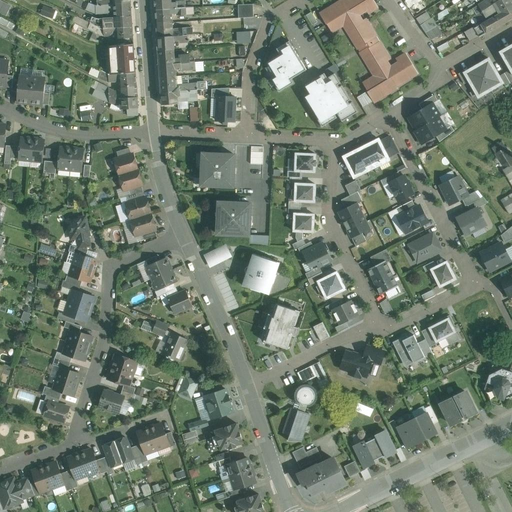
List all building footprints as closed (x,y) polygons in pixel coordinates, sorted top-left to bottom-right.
[(0,0),(0,12),(7,15),(12,4),(0,0)] [(154,0),(155,10),(185,8),(185,1),(176,1),(176,3),(171,4),(171,0),(154,0)] [(389,68),(385,62),(390,59),(379,42),(378,42),(375,37),(376,37),(366,19),(361,22),(357,16),(366,10),(368,13),(378,8),(372,0),(345,0),(344,1),(342,0),(320,14),(326,24),(327,24),(332,32),(344,25),(358,49),(359,48),(361,52),(360,52),(375,76),(363,83),(368,91),(367,92),(374,102),(397,88),(396,87),(417,74),(410,62),(411,62),(406,54),(396,59),(398,63),(389,68)] [(422,0),(412,6),(416,13),(426,7),(422,0)] [(486,0),(474,8),(477,13),(500,0),(486,0)] [(476,14),(475,15),(479,21),(497,10),(499,13),(511,4),(511,3),(509,0),(500,0),(477,13),(476,14)] [(131,3),(114,4),(102,5),(102,14),(109,13),(109,11),(111,11),(114,8),(114,17),(132,16),(131,3)] [(253,4),(238,5),(239,18),(254,17),(253,4)] [(511,4),(499,13),(499,14),(475,28),(474,28),(479,35),(480,37),(511,18),(511,4)] [(42,12),(52,16),(54,10),(44,6),(42,12)] [(185,8),(155,10),(156,22),(172,22),(172,14),(177,14),(177,16),(186,15),(185,10),(185,8)] [(317,22),(311,12),(306,15),(312,25),(317,22)] [(421,25),(431,19),(427,12),(416,19),(421,25)] [(0,22),(11,29),(14,23),(1,16),(0,17),(0,22)] [(132,16),(114,17),(115,24),(112,22),(110,22),(110,20),(103,21),(97,19),(98,27),(101,29),(104,29),(132,27),(132,16)] [(421,25),(420,25),(425,33),(426,33),(437,26),(432,18),(431,19),(421,25)] [(172,22),(156,22),(157,38),(187,36),(187,29),(178,29),(178,32),(173,32),(172,22)] [(97,27),(90,23),(88,29),(95,32),(97,27)] [(17,33),(20,27),(14,24),(11,30),(17,33)] [(431,40),(442,34),(442,33),(437,26),(426,33),(431,40)] [(133,38),(132,27),(104,29),(104,36),(111,36),(111,34),(113,34),(116,31),(116,39),(133,38)] [(474,27),(464,32),(469,40),(479,35),(474,28),(475,28),(474,27)] [(8,33),(0,28),(0,35),(5,38),(8,33)] [(252,31),(238,32),(238,43),(253,42),(252,31)] [(187,36),(157,38),(158,50),(174,49),(173,42),(179,41),(179,43),(188,43),(187,36)] [(280,55),(266,63),(275,76),(272,78),(276,84),(275,85),(279,92),(294,83),(291,79),(307,70),(289,41),(276,49),(280,55)] [(134,45),(109,46),(111,74),(136,72),(134,45)] [(511,45),(510,47),(510,46),(500,52),(510,70),(511,72),(511,45)] [(174,49),(158,50),(159,66),(189,63),(189,56),(180,56),(180,59),(175,60),(174,49)] [(489,59),(464,73),(469,81),(478,98),(503,83),(499,76),(489,59)] [(0,60),(0,86),(6,87),(7,76),(9,62),(0,60)] [(189,63),(159,66),(160,77),(176,76),(175,69),(181,69),(181,70),(190,70),(189,63)] [(108,74),(101,71),(99,79),(109,80),(108,74)] [(463,71),(458,74),(464,84),(469,81),(464,73),(463,71)] [(111,74),(108,74),(109,80),(109,82),(114,82),(114,81),(116,81),(119,78),(120,88),(136,86),(136,72),(111,74)] [(311,94),(304,98),(322,127),(337,118),(335,114),(337,113),(342,122),(358,112),(352,102),(349,104),(348,102),(351,100),(342,86),(339,87),(338,85),(341,83),(335,74),(327,78),(324,73),(316,78),(317,80),(314,82),(313,80),(305,85),(311,94)] [(510,84),(504,73),(499,76),(503,83),(505,86),(510,84)] [(32,78),(19,76),(19,80),(18,92),(17,102),(30,103),(32,78)] [(45,79),(32,78),(30,103),(43,105),(44,93),(45,79)] [(176,80),(160,81),(161,92),(191,90),(191,84),(182,85),(182,87),(177,87),(176,80)] [(109,88),(102,86),(100,92),(107,95),(109,95),(109,88)] [(136,86),(120,88),(120,94),(118,92),(115,91),(109,88),(109,95),(115,98),(137,97),(136,86)] [(212,89),(211,97),(217,98),(218,97),(229,97),(230,88),(212,89)] [(107,95),(100,92),(95,89),(92,95),(98,98),(110,102),(109,95),(107,95)] [(191,90),(161,92),(162,105),(178,104),(178,100),(188,99),(191,99),(191,101),(198,100),(197,90),(196,90),(191,90)] [(419,104),(422,109),(432,103),(433,104),(438,101),(434,95),(419,104)] [(137,97),(115,98),(115,104),(116,105),(119,104),(120,102),(121,110),(127,109),(138,108),(138,97),(137,97)] [(218,97),(217,98),(216,121),(234,122),(236,98),(229,97),(218,97)] [(178,109),(188,109),(188,99),(178,100),(178,104),(178,109)] [(408,118),(416,130),(439,117),(440,116),(433,104),(432,103),(422,109),(408,118)] [(87,112),(81,113),(82,121),(89,119),(87,112)] [(444,126),(439,117),(416,130),(414,131),(422,144),(436,136),(446,130),(446,129),(444,126)] [(446,130),(436,136),(440,142),(454,131),(451,126),(446,129),(446,130)] [(398,153),(390,136),(380,141),(388,157),(398,153)] [(33,139),(21,138),(19,160),(31,161),(33,139)] [(45,140),(33,139),(31,161),(43,162),(45,140)] [(364,146),(373,166),(389,158),(388,157),(380,141),(379,139),(371,143),(370,141),(363,145),(364,146)] [(373,166),(364,146),(343,157),(354,178),(368,171),(367,169),(373,166)] [(72,149),(60,147),(58,169),(70,171),(72,149)] [(511,157),(505,147),(495,153),(505,169),(511,164),(511,157)] [(129,148),(117,152),(119,158),(131,155),(129,148)] [(84,150),(72,149),(70,171),(82,172),(84,150)] [(316,154),(296,153),(295,171),(295,172),(302,172),(315,173),(315,167),(316,167),(317,160),(316,160),(316,154)] [(119,158),(115,160),(116,163),(114,166),(115,170),(119,172),(119,175),(138,169),(133,154),(131,155),(119,158)] [(235,155),(206,154),(205,161),(202,161),(202,178),(204,178),(204,186),(208,186),(233,187),(235,155)] [(511,164),(505,169),(503,170),(511,184),(511,164)] [(138,169),(119,175),(120,178),(118,182),(120,185),(123,187),(124,190),(129,189),(141,185),(142,185),(138,169)] [(398,172),(382,180),(385,185),(389,183),(401,177),(398,172)] [(401,177),(389,183),(398,201),(413,194),(404,176),(401,177)] [(468,195),(458,176),(440,185),(450,205),(462,199),(468,196),(468,195)] [(356,180),(345,186),(350,195),(361,190),(356,180)] [(302,184),(296,184),(295,202),(301,202),(313,202),(315,202),(316,184),(302,184)] [(141,185),(129,189),(131,195),(143,192),(141,185)] [(131,195),(126,197),(128,203),(145,198),(143,192),(131,195)] [(475,192),(468,195),(468,196),(462,199),(465,206),(467,205),(481,199),(475,192)] [(511,193),(501,200),(509,214),(511,211),(511,193)] [(128,203),(126,203),(127,207),(125,211),(126,214),(130,216),(131,220),(151,214),(146,197),(145,198),(128,203)] [(481,199),(467,205),(471,212),(477,208),(488,203),(483,197),(481,199)] [(412,201),(396,209),(400,216),(416,208),(412,201)] [(251,204),(219,202),(218,211),(221,211),(221,218),(218,218),(218,219),(221,219),(221,226),(218,225),(217,234),(249,236),(251,204)] [(345,225),(363,216),(357,204),(339,213),(345,225)] [(400,216),(398,217),(406,233),(427,222),(419,206),(416,208),(400,216)] [(471,212),(457,218),(466,235),(486,225),(477,208),(471,212)] [(151,214),(131,220),(132,223),(130,227),(131,231),(135,232),(136,236),(142,234),(155,230),(156,230),(151,214)] [(300,214),(294,214),(293,232),(296,232),(303,232),(314,232),(314,214),(300,214)] [(351,238),(369,229),(363,216),(345,225),(351,238)] [(81,218),(68,221),(69,229),(69,230),(67,233),(74,237),(75,238),(76,238),(77,242),(89,239),(88,235),(89,235),(86,221),(81,218)] [(511,238),(511,226),(501,236),(504,243),(511,238)] [(155,230),(142,234),(144,240),(157,236),(155,230)] [(433,233),(416,241),(418,244),(410,248),(416,260),(424,256),(425,259),(442,251),(433,233)] [(89,239),(77,242),(79,247),(88,250),(87,246),(90,246),(89,239)] [(298,242),(292,245),(295,250),(298,248),(306,245),(303,239),(302,240),(298,242)] [(306,245),(298,248),(301,254),(303,253),(314,247),(311,242),(306,245)] [(307,261),(324,253),(322,251),(326,249),(325,247),(323,243),(314,247),(303,253),(306,258),(307,261)] [(501,243),(481,253),(490,271),(510,261),(501,243)] [(79,247),(71,245),(68,251),(77,254),(86,257),(88,250),(79,247)] [(225,246),(215,251),(220,262),(231,256),(225,246)] [(375,266),(367,270),(380,295),(398,286),(386,263),(392,260),(386,249),(370,257),(375,266)] [(215,251),(205,256),(210,266),(220,262),(215,251)] [(324,253),(307,261),(312,270),(312,271),(319,267),(331,261),(329,255),(328,253),(324,255),(324,253)] [(86,257),(77,254),(73,265),(93,271),(96,260),(86,257)] [(272,259),(262,256),(262,257),(253,254),(249,266),(248,266),(247,267),(246,267),(246,268),(245,269),(245,270),(245,271),(246,272),(247,273),(242,286),(251,288),(251,289),(261,292),(269,295),(273,283),(274,283),(277,275),(276,274),(280,263),(271,260),(272,259)] [(159,255),(146,261),(148,266),(161,260),(159,255)] [(148,266),(147,267),(152,279),(172,270),(166,258),(161,260),(148,266)] [(434,261),(423,267),(426,272),(431,269),(436,267),(434,261)] [(436,267),(431,269),(440,287),(456,279),(447,261),(436,267)] [(93,271),(73,265),(70,275),(70,276),(83,280),(89,282),(93,271)] [(319,267),(312,271),(312,270),(305,274),(308,279),(322,272),(319,267)] [(172,270),(152,279),(157,291),(164,288),(174,283),(177,282),(172,270)] [(308,279),(308,280),(311,285),(317,282),(317,281),(324,278),(322,272),(308,279)] [(324,278),(317,281),(317,282),(326,299),(330,298),(341,292),(346,290),(337,272),(324,278)] [(511,273),(500,280),(509,297),(511,295),(511,273)] [(83,280),(70,276),(70,275),(67,275),(65,281),(81,286),(83,280)] [(81,286),(65,281),(64,280),(61,286),(73,290),(79,292),(81,286)] [(174,283),(164,288),(166,293),(176,289),(174,283)] [(176,289),(166,293),(169,299),(179,294),(176,289)] [(79,292),(73,290),(72,296),(70,297),(68,302),(90,309),(94,297),(79,292)] [(432,290),(422,295),(424,301),(435,295),(432,290)] [(169,299),(168,299),(174,313),(192,306),(186,291),(179,294),(169,299)] [(341,292),(330,298),(333,303),(343,298),(341,292)] [(341,299),(325,307),(328,312),(332,310),(344,304),(341,299)] [(386,299),(379,303),(385,314),(392,310),(386,299)] [(344,304),(332,310),(333,312),(339,325),(346,322),(355,318),(359,315),(351,300),(344,304)] [(90,309),(68,302),(66,307),(67,309),(66,315),(65,315),(76,318),(86,322),(90,309)] [(301,311),(276,303),(272,315),(269,314),(264,328),(268,330),(264,341),(287,349),(292,335),(295,337),(298,327),(295,327),(301,311)] [(28,321),(31,313),(23,311),(21,319),(28,321)] [(76,318),(65,315),(66,315),(59,312),(57,318),(66,321),(74,324),(76,318)] [(455,326),(450,315),(443,319),(444,320),(449,318),(453,326),(455,326)] [(430,327),(429,328),(436,343),(438,342),(445,338),(456,333),(453,326),(449,318),(444,320),(437,324),(430,327)] [(169,325),(157,320),(155,325),(167,331),(169,325)] [(74,324),(66,321),(64,327),(71,330),(71,329),(80,332),(81,326),(74,324)] [(330,336),(322,322),(314,327),(321,341),(330,336)] [(346,322),(339,325),(335,328),(338,333),(348,327),(346,322)] [(167,331),(155,325),(152,332),(164,338),(167,331)] [(436,343),(429,328),(421,331),(425,339),(429,347),(439,343),(438,342),(436,343)] [(80,332),(71,329),(71,330),(67,342),(88,348),(93,336),(80,332)] [(188,340),(172,333),(162,354),(179,361),(179,360),(182,362),(184,361),(186,356),(185,354),(183,353),(188,340)] [(456,333),(445,338),(449,345),(460,340),(456,333)] [(407,335),(393,342),(405,367),(413,363),(402,341),(408,338),(407,335)] [(408,338),(402,341),(413,363),(416,362),(416,361),(425,357),(418,343),(414,335),(408,338)] [(425,339),(418,343),(425,357),(432,353),(429,347),(425,339)] [(88,348),(67,342),(64,354),(63,354),(72,357),(85,361),(88,348)] [(372,348),(367,346),(363,358),(372,360),(372,361),(380,364),(384,352),(380,351),(372,348)] [(64,354),(57,352),(55,358),(70,363),(72,357),(63,354),(64,354)] [(142,357),(131,352),(128,358),(137,361),(137,362),(140,362),(142,357)] [(353,354),(346,352),(341,368),(351,371),(350,374),(360,378),(361,375),(366,377),(372,361),(372,360),(363,358),(361,357),(353,354)] [(128,358),(116,354),(112,367),(133,374),(137,362),(137,361),(128,358)] [(70,363),(55,358),(53,365),(61,368),(61,367),(68,370),(70,363)] [(327,378),(319,362),(312,366),(317,376),(320,382),(327,378)] [(492,365),(487,383),(484,389),(492,403),(501,406),(504,397),(507,399),(511,396),(511,371),(510,371),(502,369),(492,365)] [(303,383),(317,376),(312,366),(298,373),(303,383)] [(68,370),(61,367),(61,368),(57,378),(77,385),(81,374),(68,370)] [(133,374),(112,367),(108,379),(124,385),(129,386),(133,374)] [(198,381),(187,376),(180,393),(191,398),(198,381)] [(77,385),(57,378),(54,389),(62,392),(73,396),(77,385)] [(135,388),(129,386),(124,385),(122,390),(134,394),(135,388)] [(54,389),(45,386),(43,394),(46,395),(60,399),(62,392),(54,389)] [(298,410),(292,408),(284,433),(290,435),(288,441),(300,441),(310,414),(305,412),(307,405),(309,404),(310,404),(312,403),(313,401),(314,400),(315,399),(315,398),(315,397),(315,396),(315,395),(315,393),(314,392),(314,391),(312,389),(311,388),(309,387),(306,387),(304,387),(302,388),(301,388),(300,389),(299,390),(298,391),(298,392),(297,394),(297,396),(297,398),(298,399),(299,401),(300,403),(298,410)] [(226,389),(205,396),(208,407),(230,401),(226,389)] [(134,394),(122,390),(120,396),(124,397),(123,402),(132,405),(136,394),(134,394)] [(120,396),(104,391),(99,406),(119,413),(123,402),(124,397),(120,396)] [(456,397),(451,400),(451,399),(441,404),(451,425),(461,420),(461,419),(465,417),(466,418),(476,412),(466,391),(455,397),(456,397)] [(60,399),(46,395),(44,401),(49,402),(58,405),(60,399)] [(230,401),(208,407),(212,419),(233,412),(230,401)] [(58,405),(49,402),(48,404),(45,405),(44,411),(45,413),(44,415),(65,422),(69,408),(58,405)] [(438,422),(430,406),(425,408),(427,412),(433,424),(438,422)] [(427,412),(415,418),(425,440),(437,434),(433,424),(427,412)] [(425,440),(415,418),(397,427),(400,433),(408,448),(425,440)] [(206,419),(189,425),(191,432),(195,430),(208,426),(206,419)] [(394,420),(388,423),(395,435),(400,433),(397,427),(394,420)] [(237,423),(215,430),(221,450),(229,447),(230,449),(236,447),(236,445),(243,443),(237,423)] [(165,434),(162,424),(149,428),(157,449),(169,445),(170,445),(165,434)] [(346,426),(340,429),(342,434),(348,431),(346,426)] [(149,428),(137,433),(141,444),(145,454),(157,449),(149,428)] [(191,432),(182,435),(184,440),(197,436),(195,430),(191,432)] [(395,450),(386,431),(376,435),(377,437),(386,455),(387,456),(396,452),(395,450)] [(171,432),(165,434),(170,445),(169,445),(170,447),(176,445),(171,432)] [(197,436),(184,440),(186,446),(199,442),(197,436)] [(126,437),(115,441),(123,463),(133,459),(134,459),(130,448),(126,437)] [(386,455),(377,437),(370,440),(379,458),(386,455)] [(379,458),(370,440),(365,443),(373,461),(379,458)] [(115,441),(104,445),(108,456),(112,467),(123,463),(115,441)] [(365,443),(364,441),(354,446),(365,467),(374,463),(373,461),(365,443)] [(141,444),(136,446),(142,463),(148,461),(145,454),(141,444)] [(136,446),(130,448),(134,459),(133,459),(136,465),(142,463),(136,446)] [(303,447),(292,452),(295,458),(306,452),(303,447)] [(316,447),(306,452),(309,457),(319,452),(316,447)] [(407,460),(401,447),(395,450),(396,452),(401,463),(407,460)] [(96,460),(92,449),(80,454),(88,475),(100,470),(96,460)] [(228,451),(215,456),(217,461),(219,461),(230,457),(228,451)] [(306,452),(295,458),(298,463),(309,457),(306,452)] [(319,452),(309,457),(311,463),(322,457),(319,452)] [(88,475),(80,454),(68,458),(72,469),(76,479),(88,475)] [(108,456),(102,458),(107,472),(108,475),(115,473),(112,467),(108,456)] [(230,457),(219,461),(220,467),(227,465),(227,464),(232,463),(230,457)] [(311,463),(309,457),(298,463),(300,468),(311,463)] [(102,458),(96,460),(100,470),(101,474),(107,472),(102,458)] [(232,463),(227,464),(227,465),(220,467),(222,472),(221,473),(223,479),(231,477),(252,470),(248,458),(232,463)] [(317,466),(326,487),(329,492),(346,483),(333,458),(317,466)] [(355,461),(350,464),(355,474),(360,472),(355,461)] [(57,463),(44,467),(52,488),(64,483),(61,474),(57,463)] [(355,474),(350,464),(344,466),(349,477),(355,474)] [(326,487),(317,466),(317,465),(299,474),(303,483),(307,481),(313,494),(326,487)] [(44,467),(32,472),(36,482),(40,492),(52,488),(44,467)] [(367,468),(360,472),(365,481),(371,477),(367,468)] [(76,479),(72,469),(66,472),(73,489),(79,487),(76,479)] [(252,470),(231,477),(235,489),(240,488),(256,483),(252,470)] [(73,489),(66,472),(61,474),(64,483),(67,491),(73,489)] [(28,478),(19,481),(25,498),(34,495),(30,484),(28,478)] [(14,479),(0,483),(0,494),(5,508),(10,506),(14,508),(16,504),(22,501),(21,500),(25,498),(19,481),(15,483),(14,479)] [(36,482),(30,484),(34,495),(35,497),(41,495),(40,492),(36,482)] [(148,484),(141,487),(145,495),(152,492),(148,484)] [(235,489),(224,492),(226,498),(242,493),(240,488),(235,489)] [(264,511),(259,494),(237,501),(240,511),(264,511)]
